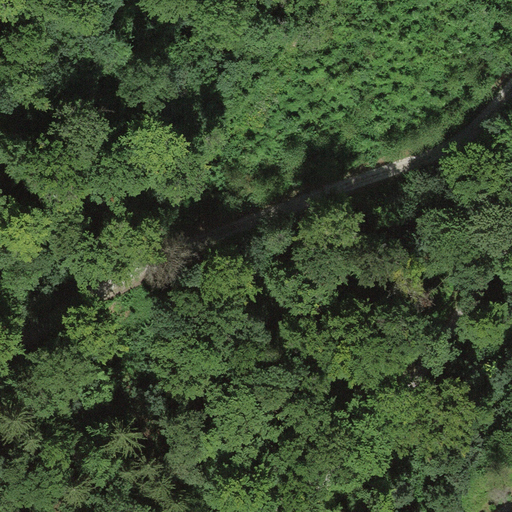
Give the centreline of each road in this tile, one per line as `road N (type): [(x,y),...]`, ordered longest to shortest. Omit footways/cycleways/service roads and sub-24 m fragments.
road 1 (track): [(0,355),(80,299),(162,257),(439,154),(468,137),(511,90)]
road 2 (track): [(511,230),(411,379),(245,511)]
road 3 (track): [(162,257),(183,199),(264,108),(326,0)]
